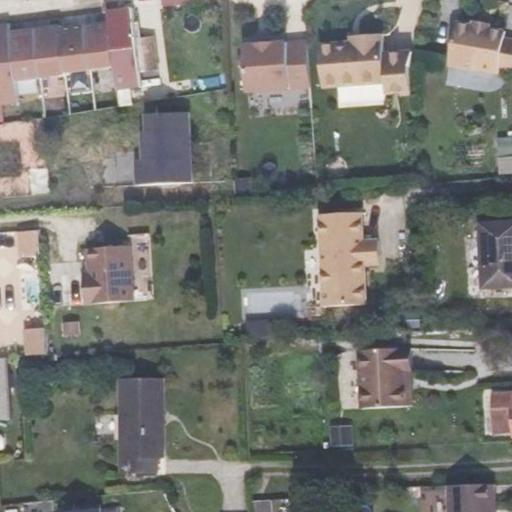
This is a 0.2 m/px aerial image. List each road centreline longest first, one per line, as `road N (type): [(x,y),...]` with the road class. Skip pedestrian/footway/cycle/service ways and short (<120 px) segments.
road 1 (unknown): [(396,223),(399,191),(416,179),(511,179)]
road 2 (unknown): [(0,215),(127,202)]
